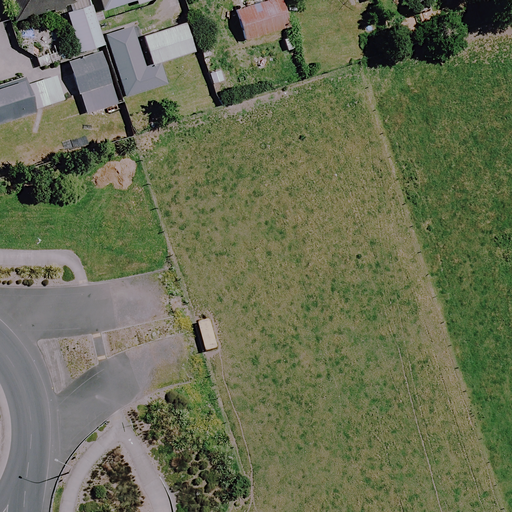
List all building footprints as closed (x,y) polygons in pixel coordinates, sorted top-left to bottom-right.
[(3,0),(11,24),(75,5),(73,0),(3,0)] [(98,0),(102,11),(139,0),(98,0)] [(291,27),(282,0),(276,0),(235,13),(244,41),(291,27)] [(102,45),(88,6),(65,15),(79,53),(102,45)] [(151,66),(145,68),(141,54),(131,23),(103,31),(124,98),(163,86),(157,64),(151,66)] [(157,64),(192,53),(183,26),(143,39),(151,66),(157,64)] [(116,105),(99,52),(67,63),(84,116),(116,105)] [(63,101),(56,76),(35,82),(42,108),(63,101)] [(0,123),(34,113),(24,79),(0,85),(0,123)]
